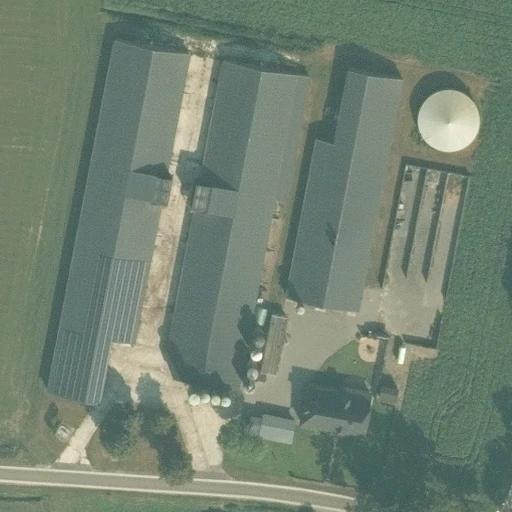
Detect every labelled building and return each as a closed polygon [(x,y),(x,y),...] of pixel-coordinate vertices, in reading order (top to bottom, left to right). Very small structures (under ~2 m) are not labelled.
[(47,393),(97,402),(109,339),(132,344),(136,324),(189,52),(116,38),(51,373),(47,393)] [(168,350),(166,363),(171,377),(185,379),(236,389),(240,370),(273,200),(297,73),(225,59),(202,178),(195,210),(172,330),(168,350)] [(443,150),(447,150),(450,150),(453,149),(457,148),(460,147),(464,145),(467,143),(469,140),(471,139),(473,135),(475,132),(476,129),(477,125),(478,119),(477,114),(476,108),(474,104),(470,98),(466,95),(461,92),(457,90),(452,89),(449,88),(446,88),(443,88),(440,89),(437,90),(435,91),(431,93),(428,95),(424,98),(422,102),(420,105),(418,108),(417,113),(416,118),(416,123),(417,125),(418,129),(419,132),(421,135),(423,138),(426,141),(428,143),(431,145),(434,147),(437,148),(439,149),(443,150)] [(317,139),(286,297),(357,311),(387,152),(395,112),(340,101),(332,142),(317,139)] [(450,265),(465,173),(405,163),(392,236),(413,239),(408,268),(388,264),(381,304),(415,309),(418,290),(390,285),(392,272),(414,275),(414,272),(432,275),(435,262),(450,265)] [(272,315),(261,373),(275,375),(287,318),(272,315)] [(378,399),(395,402),(397,388),(380,384),(378,399)] [(300,423),(362,435),(369,399),(306,387),(300,423)] [(290,443),(296,419),(264,410),(257,433),(290,443)]
